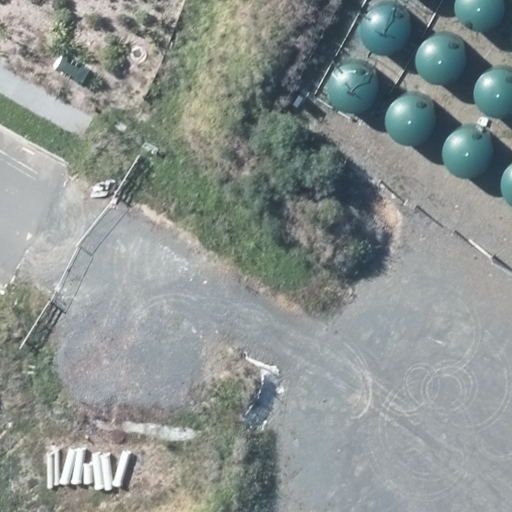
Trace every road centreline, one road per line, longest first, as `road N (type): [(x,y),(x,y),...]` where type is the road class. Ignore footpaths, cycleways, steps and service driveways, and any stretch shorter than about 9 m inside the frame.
road 1 (unknown): [(18,252),(284,422),(449,511)]
road 2 (unknown): [(511,82),(381,475)]
